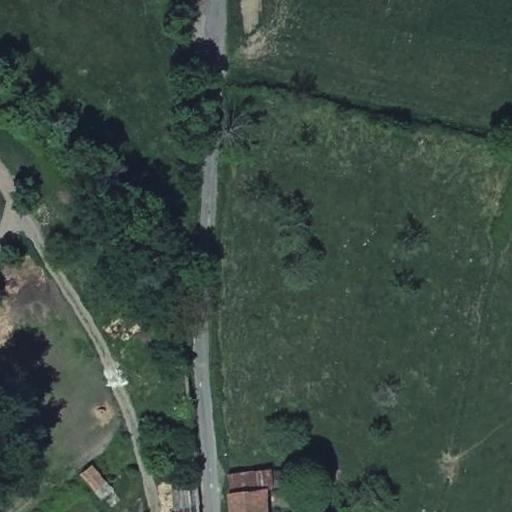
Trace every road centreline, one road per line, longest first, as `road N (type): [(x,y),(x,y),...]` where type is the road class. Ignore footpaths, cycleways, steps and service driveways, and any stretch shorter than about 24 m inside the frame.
road 1 (unclassified): [(211,511),(197,319),(213,44)]
road 2 (track): [(0,76),(20,92),(148,291),(197,319)]
